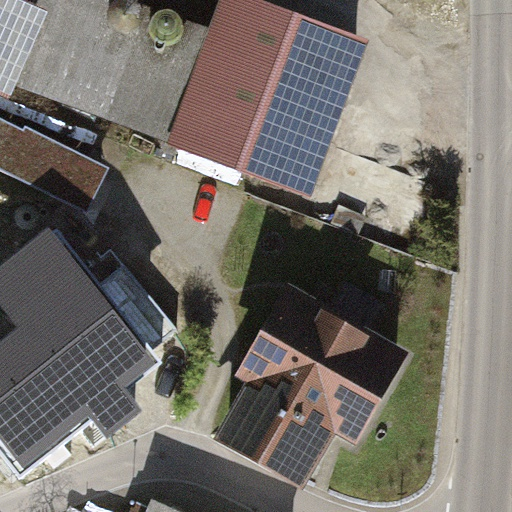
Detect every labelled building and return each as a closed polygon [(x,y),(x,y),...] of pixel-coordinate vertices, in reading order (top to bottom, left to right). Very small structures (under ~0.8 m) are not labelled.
[(163,151),(204,36),(108,0),(6,0),(1,13),(0,12),(0,181),(81,216),(104,171),(0,127),(0,112),(7,97),(163,151)] [(313,204),(368,49),(228,0),(216,0),(204,36),(163,151),(313,204)] [(0,493),(3,498),(187,350),(83,222),(3,286),(43,335),(0,370),(0,493)] [(346,457),(413,353),(371,327),(387,302),(350,278),(333,305),(292,279),(224,386),(241,397),(209,448),(292,501),(328,445),(346,457)] [(166,511),(145,502),(141,511),(166,511)]
